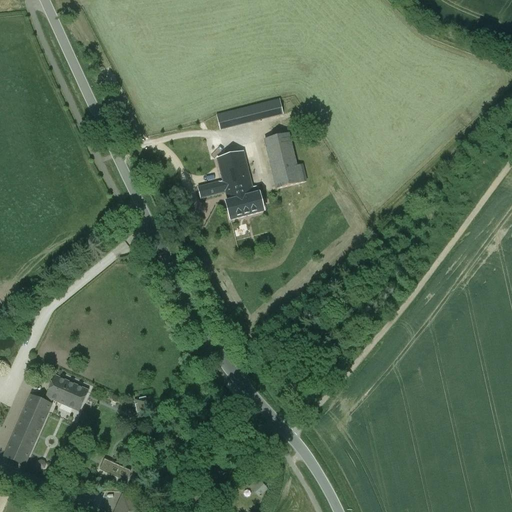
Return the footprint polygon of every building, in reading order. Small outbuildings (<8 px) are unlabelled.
[(280,100),(229,113),(233,127),(283,114),(280,100)] [(229,113),(216,116),(220,130),(233,127),(229,113)] [(288,135),(265,141),(277,190),(306,183),(302,166),(296,167),(288,135)] [(243,152),(217,159),(223,182),(198,188),(201,199),(226,192),(251,186),(243,152)] [(251,186),(226,192),(228,202),(227,203),(226,203),(230,221),(263,212),(259,194),(258,194),(258,195),(256,187),(256,188),(256,189),(252,190),(251,186)] [(87,392),(55,377),(47,397),(53,399),(79,411),(87,392)] [(32,396),(5,457),(24,466),(51,405),(50,405),(46,403),(32,396)] [(137,401),(138,412),(151,411),(150,400),(137,401)] [(100,475),(126,481),(130,468),(103,461),(100,475)] [(258,479),(251,492),(264,498),(270,485),(258,479)] [(128,480),(114,511),(148,511),(157,491),(128,480)]
